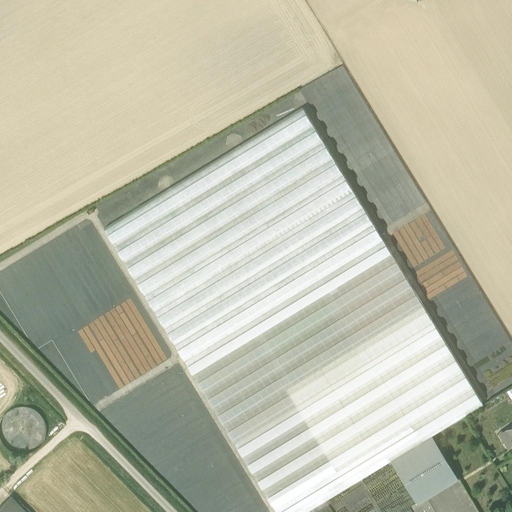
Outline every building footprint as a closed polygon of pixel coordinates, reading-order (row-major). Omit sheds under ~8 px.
[(383,241),(302,108),(104,228),(185,361),(237,447),(276,511),(303,511),(390,459),(431,434),(483,405),(436,327),(383,241)] [(50,283),(44,286),(68,328),(66,328),(55,340),(74,373),(88,365),(94,370),(93,363),(99,356),(114,355),(113,347),(111,347),(106,306),(107,306),(106,301),(110,299),(105,290),(98,291),(97,285),(103,284),(96,273),(93,276),(79,262),(86,274),(81,274),(77,268),(70,272),(74,279),(73,279),(73,280),(50,283)] [(45,439),(33,404),(6,413),(10,425),(6,426),(14,450),(45,439)] [(431,434),(390,459),(417,503),(458,478),(431,434)] [(0,511),(25,511),(10,496),(0,506),(0,511)]
